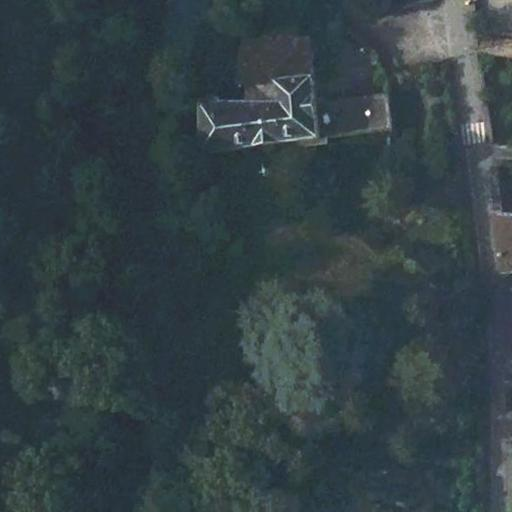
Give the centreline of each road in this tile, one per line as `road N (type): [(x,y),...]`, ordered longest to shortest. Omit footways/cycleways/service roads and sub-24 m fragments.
road 1 (unclassified): [(492,511),(499,330),(474,152)]
road 2 (residential): [(460,33),(371,39),(333,0)]
